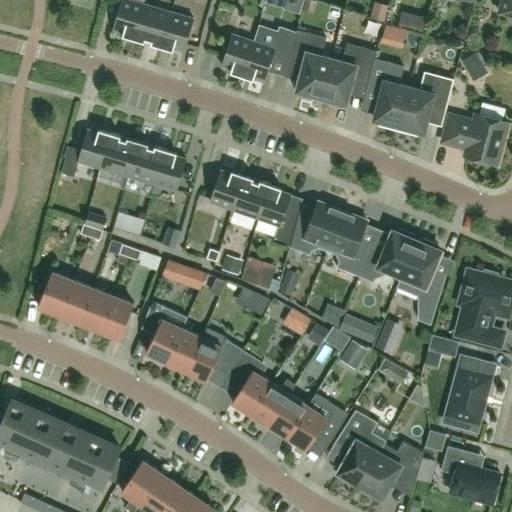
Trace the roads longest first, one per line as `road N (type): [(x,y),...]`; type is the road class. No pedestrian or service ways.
road 1 (residential): [(0,42),(177,88),(348,147),(477,203),(511,204)]
road 2 (residential): [(0,331),(181,408),(330,511)]
